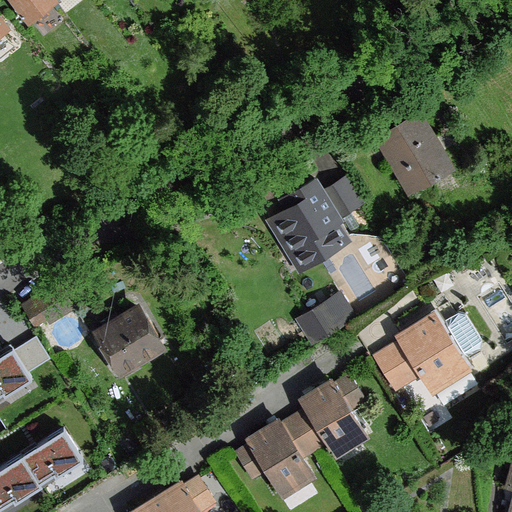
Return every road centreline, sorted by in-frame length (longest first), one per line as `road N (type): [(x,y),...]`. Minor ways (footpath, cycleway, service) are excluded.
road 1 (residential): [(0,292),(132,205),(408,56)]
road 2 (residential): [(96,511),(345,352)]
